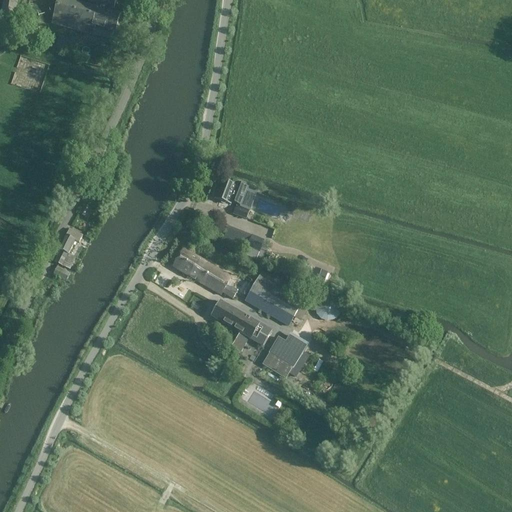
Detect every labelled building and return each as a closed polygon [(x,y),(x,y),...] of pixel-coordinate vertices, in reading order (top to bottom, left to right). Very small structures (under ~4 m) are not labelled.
[(14,24),(18,0),(4,0),(0,22),(14,24)] [(113,12),(77,2),(68,0),(57,0),(51,24),(93,35),(96,27),(116,32),(121,14),(113,12)] [(77,0),(77,2),(113,12),(116,0),(77,0)] [(64,50),(68,39),(61,37),(57,48),(64,50)] [(334,86),(334,87),(337,87),(340,87),(344,89),(346,89),(347,88),(348,87),(349,87),(349,86),(349,85),(349,84),(349,83),(349,82),(348,82),(348,81),(348,80),(350,75),(344,73),(342,79),(342,80),(341,80),(338,80),(335,80),(334,80),(334,81),(334,82),(334,83),(334,84),(334,85),(334,86)] [(289,98),(283,100),(285,106),(285,112),(289,114),(294,111),(300,110),(299,104),(292,105),(289,98)] [(332,125),(332,126),(335,126),(337,126),(342,128),(343,128),(344,128),(345,127),(345,126),(346,126),(347,125),(346,124),(346,123),(346,122),(346,121),(346,120),(347,114),(341,112),(339,118),(339,119),(338,119),(335,119),(332,119),(332,120),(332,121),(332,122),(332,123),(332,124),(332,125)] [(214,198),(231,205),(232,203),(238,205),(238,207),(236,207),(234,214),(247,219),(250,212),(240,208),(248,188),(236,184),(236,186),(221,181),(218,188),(217,187),(214,195),(215,195),(214,198)] [(85,217),(90,208),(86,205),(81,215),(85,217)] [(225,237),(247,243),(250,233),(228,227),(225,237)] [(83,236),(72,230),(70,229),(59,250),(61,251),(55,262),(70,270),(76,258),(68,255),(75,242),(79,244),(83,236)] [(259,254),(264,243),(252,238),(247,250),(259,254)] [(174,267),(222,295),(223,294),(233,300),(238,292),(232,289),(234,285),(229,282),(232,278),(184,250),(174,267)] [(53,274),(67,281),(71,274),(58,267),(53,274)] [(325,282),(328,272),(322,270),(319,280),(325,282)] [(262,275),(246,301),(290,326),(305,300),(262,275)] [(325,321),(335,297),(329,295),(323,297),(317,302),(316,305),(315,308),(317,315),(321,320),(325,321)] [(273,332),(272,332),(221,302),(212,317),(237,332),(227,348),(240,355),(249,339),(264,347),(273,332)] [(287,378),(308,345),(291,335),(286,343),(279,339),(264,363),(287,378)]
